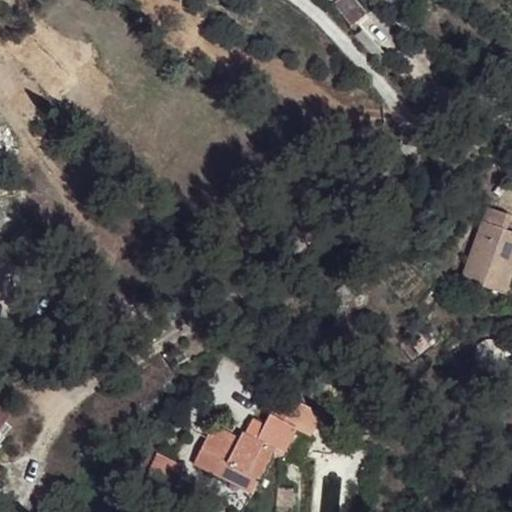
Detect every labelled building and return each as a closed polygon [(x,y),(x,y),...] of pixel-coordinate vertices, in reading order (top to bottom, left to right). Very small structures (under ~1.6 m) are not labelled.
[(351,25),(366,12),(355,0),(331,0),(331,1),(351,25)] [(511,271),(511,233),(488,224),(463,284),(502,298),(511,271)] [(327,417),(289,394),(258,441),(240,433),(237,436),(250,444),(240,463),(257,474),(274,449),(282,453),(291,458),(302,439),(297,433),(302,426),(316,435),(327,417)] [(0,405),(0,415),(7,421),(11,413),(0,405)] [(221,422),(219,426),(237,436),(240,433),(221,422)] [(237,436),(219,426),(215,432),(233,443),(237,436)] [(250,444),(237,436),(233,443),(215,432),(211,440),(216,443),(221,446),(228,451),(221,466),(232,475),(240,463),(250,444)] [(216,443),(211,440),(203,453),(221,466),(228,451),(221,446),(216,457),(211,455),(216,443)] [(282,453),(274,449),(257,474),(240,463),(232,475),(259,490),(282,453)]
